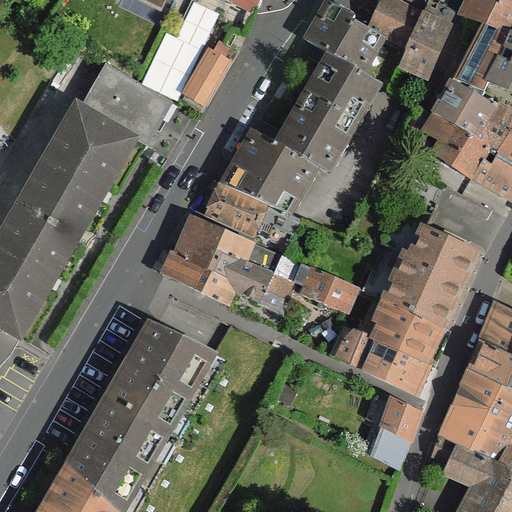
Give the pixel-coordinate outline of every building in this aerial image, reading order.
[(263,0),(227,0),(257,14),(263,0)] [(390,0),(383,0),(370,31),(383,37),(408,51),(424,17),(390,0)] [(511,0),(472,0),(465,17),(488,25),(511,34),(511,0)] [(370,31),(354,22),(355,17),(332,4),(310,43),(329,54),(323,65),(326,67),(311,94),(357,121),(378,84),(362,73),(383,37),(370,31)] [(449,28),(424,17),(408,51),(400,68),(427,80),(449,28)] [(511,38),(511,34),(488,25),(475,51),(501,61),(511,38)] [(511,38),(501,61),(511,64),(511,38)] [(501,61),(475,51),(459,81),(484,92),(489,82),(501,61)] [(208,56),(187,95),(206,109),(230,66),(208,56)] [(511,64),(501,61),(489,82),(511,92),(511,64)] [(108,65),(82,109),(137,140),(148,145),(172,103),(138,83),(108,65)] [(478,137),(498,106),(460,88),(456,94),(442,105),(437,115),(478,137)] [(442,105),(456,94),(450,91),(438,98),(442,105)] [(357,121),(311,94),(287,135),(284,133),(276,144),(258,133),(232,177),(226,187),(270,206),(289,215),(294,206),(316,167),(327,173),(357,121)] [(78,106),(21,205),(80,239),(137,140),(82,109),(78,106)] [(500,152),(511,131),(511,113),(498,106),(478,137),(492,145),(487,154),(495,158),(500,152)] [(478,137),(437,115),(425,132),(443,142),(437,152),(474,175),(482,162),(487,154),(492,145),(478,137)] [(511,159),(511,131),(500,152),(511,159)] [(492,167),(482,162),(474,175),(511,196),(511,168),(497,160),(492,167)] [(270,206),(226,187),(220,184),(213,199),(263,221),(270,206)] [(257,237),(263,221),(213,199),(206,215),(257,237)] [(21,205),(0,241),(0,326),(15,335),(22,340),(80,239),(21,205)] [(289,215),(270,206),(263,221),(296,234),(303,221),(289,215)] [(247,264),(255,244),(197,219),(181,257),(206,268),(216,273),(224,254),(247,264)] [(416,259),(463,281),(476,252),(429,231),(416,259)] [(247,264),(272,274),(282,255),(255,244),(247,264)] [(196,290),(206,268),(181,257),(175,254),(164,275),(196,290)] [(224,254),(216,273),(239,283),(247,264),(224,254)] [(463,281),(416,259),(406,256),(386,301),(442,328),(463,281)] [(297,284),(304,267),(283,259),(275,275),(266,292),(289,302),(297,284)] [(272,274),(247,264),(239,283),(236,290),(262,301),(266,292),(275,275),(272,274)] [(315,271),(304,267),(297,284),(308,287),(315,271)] [(216,273),(206,268),(196,290),(229,306),(236,290),(239,283),(216,273)] [(357,289),(315,271),(308,287),(304,296),(346,313),(357,289)] [(284,314),(289,302),(266,292),(262,301),(261,304),(284,314)] [(442,328),(386,301),(378,321),(383,324),(375,339),(426,363),(442,328)] [(511,340),(511,310),(497,303),(487,329),(493,331),(511,340)] [(359,333),(375,339),(383,324),(378,321),(372,318),(367,330),(361,328),(359,333)] [(109,399),(169,434),(214,355),(151,324),(109,399)] [(0,365),(10,354),(7,350),(15,335),(0,326),(0,365)] [(347,341),(359,333),(346,329),(332,356),(339,359),(347,341)] [(511,340),(493,331),(487,345),(511,357),(511,340)] [(375,339),(359,333),(347,341),(339,359),(364,371),(375,339)] [(430,365),(426,363),(375,339),(364,371),(417,396),(430,365)] [(511,389),(511,357),(487,345),(476,371),(511,389)] [(511,389),(476,371),(475,371),(467,389),(511,412),(511,389)] [(511,441),(511,412),(467,389),(445,439),(455,442),(461,445),(494,461),(500,464),(508,449),(511,441)] [(373,457),(394,400),(378,391),(368,420),(375,423),(364,453),(373,457)] [(109,399),(70,467),(119,511),(122,511),(169,434),(109,399)] [(422,414),(394,400),(373,457),(400,470),(410,441),(413,442),(422,414)] [(455,442),(445,439),(444,441),(440,440),(434,456),(452,463),(461,445),(455,442)] [(479,487),(494,461),(461,445),(452,463),(448,473),(479,487)] [(511,451),(508,449),(500,464),(511,470),(511,451)] [(511,511),(511,470),(500,464),(494,461),(479,487),(466,511),(511,511)] [(119,511),(70,467),(43,511),(119,511)]
